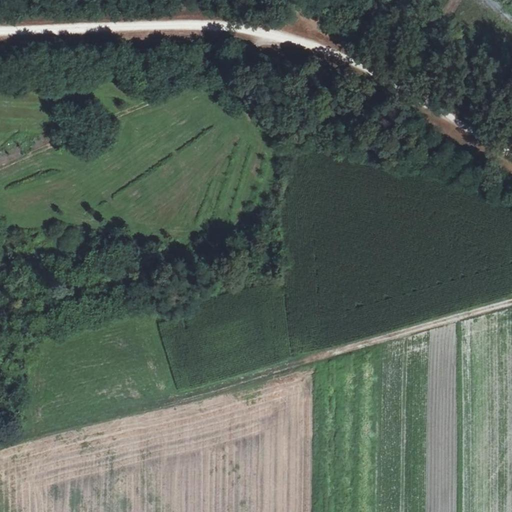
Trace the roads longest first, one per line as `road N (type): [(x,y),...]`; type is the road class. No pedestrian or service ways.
road 1 (track): [(0,26),(203,21),(323,45),(511,156)]
road 2 (track): [(511,301),(246,374)]
